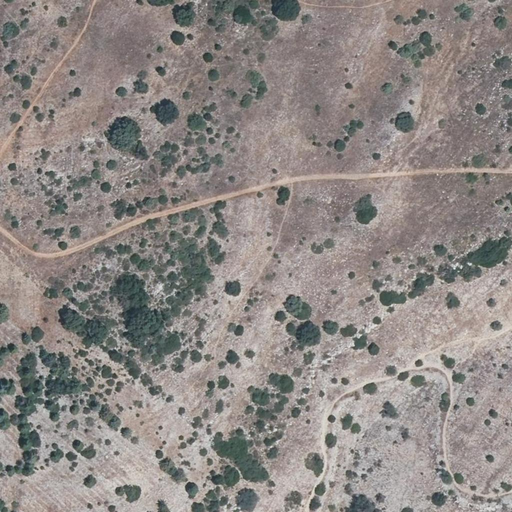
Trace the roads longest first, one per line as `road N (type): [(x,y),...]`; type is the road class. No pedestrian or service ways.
road 1 (track): [(0,227),(31,250),(56,252),(285,180),(511,171)]
road 2 (track): [(511,492),(463,490),(448,471),(442,449),(449,388),(436,365),(422,366),(341,393),(329,407),(307,511)]
